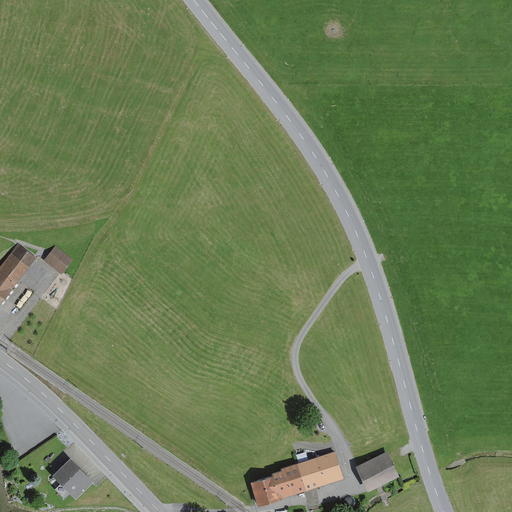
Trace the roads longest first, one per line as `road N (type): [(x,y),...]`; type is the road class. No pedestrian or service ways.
road 1 (secondary): [(442,511),(352,223),(284,113),(193,0)]
road 2 (track): [(369,263),(341,281),(296,351),(297,372),(347,457),(351,486),(241,511)]
road 3 (tertiary): [(159,511),(0,359)]
